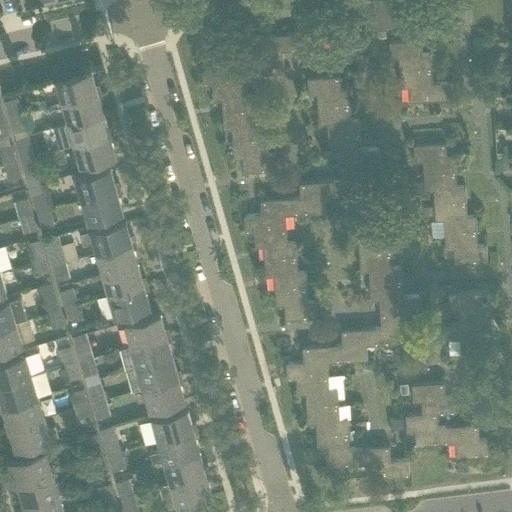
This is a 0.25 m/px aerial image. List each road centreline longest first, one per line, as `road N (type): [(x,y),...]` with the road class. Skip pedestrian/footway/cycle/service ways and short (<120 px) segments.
road 1 (residential): [(283,511),(141,10)]
road 2 (residential): [(0,43),(141,10)]
